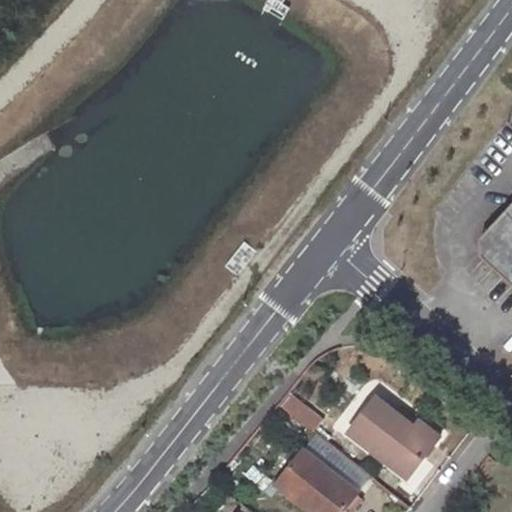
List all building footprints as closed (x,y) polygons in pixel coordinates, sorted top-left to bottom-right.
[(511,205),(481,239),(483,257),(511,284),(511,205)] [(377,398),(350,432),(409,477),(436,443),(416,427),(377,398)] [(422,420),(416,427),(436,443),(442,435),(422,420)] [(305,449),(277,484),(310,509),(315,505),(323,511),(344,511),(360,492),(305,449)] [(253,465),(246,475),(266,489),(273,479),(253,465)]
